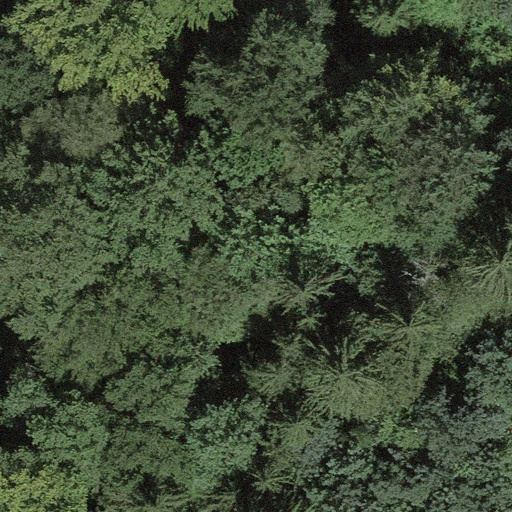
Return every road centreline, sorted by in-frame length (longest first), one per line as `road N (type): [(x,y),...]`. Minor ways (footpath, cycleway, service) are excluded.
road 1 (track): [(511,400),(0,423)]
road 2 (track): [(0,389),(282,0)]
